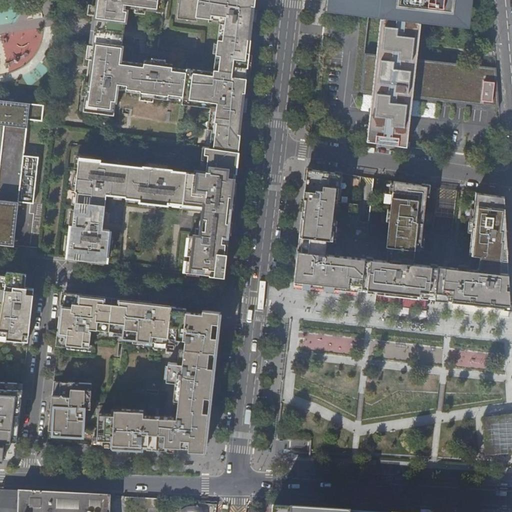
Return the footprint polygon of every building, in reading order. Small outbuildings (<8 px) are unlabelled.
[(90,0),(89,14),(94,15),(94,17),(95,17),(95,15),(123,18),(122,20),(123,21),(125,10),(121,10),(122,7),(161,12),(162,0),(90,0)] [(201,68),(187,66),(187,67),(183,97),(211,101),(208,126),(212,127),(211,132),(215,132),(213,145),(213,148),(238,151),(246,86),(244,86),(246,67),(248,67),(255,6),(252,6),(252,0),(175,0),(173,17),(175,18),(175,14),(195,16),(194,20),(195,20),(196,17),(207,18),(207,22),(208,22),(208,19),(220,21),(219,29),(223,29),(221,41),(217,40),(211,76),(201,74),(201,68)] [(325,0),(324,11),(382,17),(378,55),(364,53),(360,92),(372,93),(367,142),(415,149),(416,139),(420,99),(496,107),(499,108),(496,67),(416,58),(420,21),(469,26),(471,0),(325,0)] [(95,17),(94,17),(91,43),(92,44),(92,46),(119,49),(120,46),(121,46),(123,21),(122,20),(123,18),(95,15),(95,17)] [(183,97),(187,67),(172,65),(172,62),(143,59),(143,63),(119,60),(121,46),(120,46),(119,49),(92,46),(92,44),(91,43),(91,46),(90,45),(87,68),(89,68),(88,75),(87,75),(84,96),(85,96),(84,112),(114,115),(117,84),(127,85),(126,91),(140,92),(140,95),(168,98),(169,95),(183,97)] [(0,99),(0,124),(3,125),(0,152),(0,243),(13,245),(18,201),(33,203),(39,156),(24,155),(28,119),(42,121),(44,104),(0,99)] [(169,205),(170,202),(181,203),(181,206),(184,206),(184,203),(205,205),(204,209),(231,213),(238,151),(213,148),(205,147),(201,177),(173,173),(173,172),(142,168),(142,169),(99,163),(100,162),(78,158),(77,159),(79,159),(78,166),(77,165),(75,191),(74,190),(71,224),(70,224),(66,258),(104,262),(108,229),(98,228),(99,222),(101,222),(102,217),(100,216),(101,213),(102,214),(105,195),(110,195),(111,193),(116,194),(115,195),(124,196),(124,198),(138,200),(138,203),(146,204),(146,201),(159,203),(169,205)] [(340,173),(307,168),(294,284),(361,291),(368,223),(354,220),(356,203),(336,201),(340,173)] [(428,185),(394,181),(384,246),(418,250),(428,185)] [(504,197),(476,193),(467,254),(508,259),(504,197)] [(188,234),(183,271),(224,275),(231,220),(203,217),(203,219),(200,218),(200,219),(203,219),(202,228),(196,227),(194,235),(188,234)] [(434,299),(438,266),(376,259),(373,292),(434,299)] [(510,307),(508,274),(451,268),(447,300),(510,307)] [(0,303),(3,304),(0,318),(0,337),(23,340),(23,333),(29,334),(34,288),(21,286),(23,273),(7,271),(6,275),(0,274),(0,303)] [(137,302),(63,294),(61,317),(65,317),(64,326),(59,326),(57,343),(89,347),(91,332),(89,332),(89,328),(97,329),(97,326),(108,327),(108,331),(123,333),(123,338),(154,341),(155,336),(185,340),(182,364),(173,362),(170,381),(212,386),(216,344),(220,311),(202,309),(202,313),(176,310),(176,306),(149,303),(148,308),(137,306),(137,302)] [(0,457),(2,440),(17,442),(23,383),(0,380),(0,457)] [(51,401),(53,401),(52,408),(50,407),(48,429),(61,430),(61,435),(83,435),(83,418),(77,418),(77,415),(83,415),(84,408),(90,408),(91,383),(54,381),(51,401)] [(204,451),(210,397),(179,393),(176,417),(143,415),(143,410),(112,408),(112,414),(98,413),(96,446),(172,449),(172,445),(188,446),(187,450),(204,451)] [(511,418),(486,421),(488,440),(495,440),(496,452),(511,450),(511,418)] [(0,497),(0,511),(18,511),(19,491),(1,490),(0,497)] [(110,511),(110,496),(19,491),(18,511),(110,511)] [(160,509),(160,499),(145,498),(145,500),(144,509),(160,509)] [(144,510),(144,509),(145,500),(134,499),(133,509),(144,510)]
